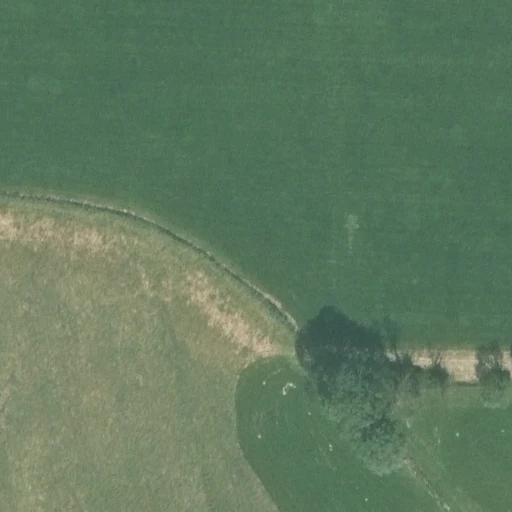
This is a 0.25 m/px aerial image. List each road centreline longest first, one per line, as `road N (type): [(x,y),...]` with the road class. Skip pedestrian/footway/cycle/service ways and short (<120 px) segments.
road 1 (track): [(0,212),(133,228),(228,287),(298,360)]
road 2 (track): [(511,368),(298,360)]
